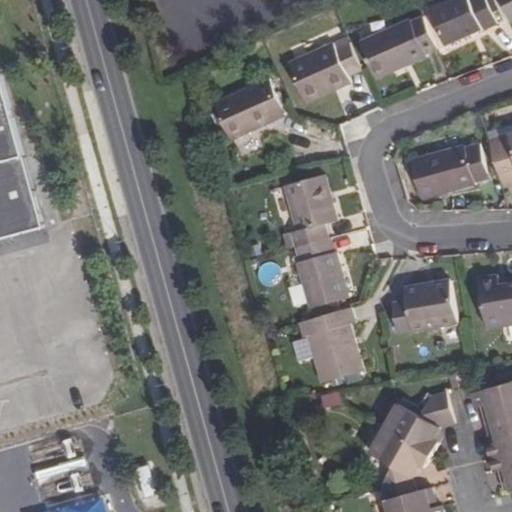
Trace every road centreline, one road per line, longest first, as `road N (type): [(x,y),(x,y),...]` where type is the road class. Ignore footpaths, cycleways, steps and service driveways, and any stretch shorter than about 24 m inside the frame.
road 1 (tertiary): [(86,0),(228,511)]
road 2 (residential): [(511,236),(414,241),(384,219),(367,165),(373,143),(391,128),(511,82)]
road 3 (unknown): [(0,263),(72,244),(94,175)]
